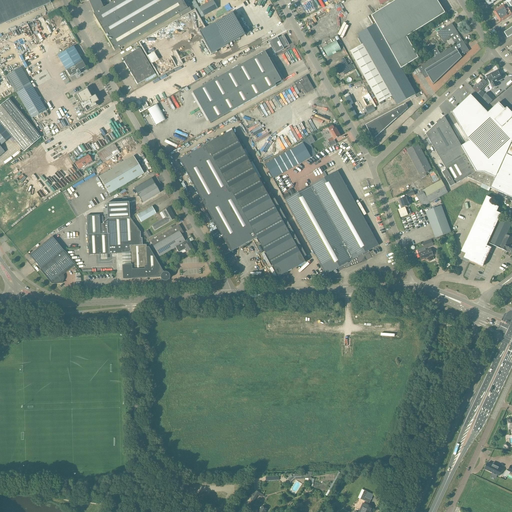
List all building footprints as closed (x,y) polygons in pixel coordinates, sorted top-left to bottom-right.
[(0,0),(0,9),(6,23),(50,3),(49,2),(48,0),(0,0)] [(117,0),(105,8),(99,11),(97,8),(93,10),(95,14),(94,14),(95,15),(116,51),(179,12),(181,16),(192,9),(186,0),(117,0)] [(217,9),(212,0),(198,8),(203,17),(217,9)] [(436,0),(397,0),(378,12),(400,46),(408,40),(407,37),(445,13),(436,0)] [(506,9),(504,5),(494,12),(500,22),(509,17),(511,14),(508,8),(506,9)] [(419,58),(408,40),(400,46),(378,12),(371,16),(402,69),(419,58)] [(246,35),(236,18),(235,18),(234,15),(233,13),(222,19),(222,18),(221,19),(216,22),(215,22),(215,23),(210,26),(209,25),(209,26),(204,29),(203,28),(203,29),(203,30),(198,32),(199,34),(198,34),(199,35),(200,34),(203,40),(202,40),(202,41),(203,41),(205,45),(204,45),(205,46),(205,45),(208,49),(207,50),(207,51),(208,50),(211,55),(216,52),(216,53),(217,52),(216,51),(221,48),(222,49),(223,49),(222,48),(228,45),(228,46),(229,45),(228,44),(233,41),(234,42),(235,42),(235,41),(240,38),(244,35),(244,36),(246,35)] [(452,24),(438,33),(444,42),(451,38),(456,45),(458,44),(460,43),(462,41),(458,34),(452,24)] [(415,95),(376,25),(358,35),(359,37),(357,38),(361,45),(363,44),(350,52),(379,103),(392,96),(397,105),(415,95)] [(289,45),(284,35),(279,38),(278,37),(269,42),(276,54),(285,49),(284,48),(289,45)] [(341,50),(336,40),(322,48),(328,58),(333,55),(336,53),(341,50)] [(469,51),(462,41),(441,55),(436,58),(419,68),(425,78),(428,76),(434,85),(462,58),(461,56),(469,51)] [(85,67),(73,46),(57,56),(69,76),(76,73),(77,75),(80,74),(78,71),(85,67)] [(155,74),(139,48),(122,58),(137,84),(155,74)] [(436,58),(441,55),(436,48),(432,51),(436,58)] [(282,80),(265,51),(212,80),(193,91),(211,123),(230,112),(276,86),(275,84),(282,80)] [(348,65),(344,58),(342,59),(343,62),(335,66),(338,72),(343,69),(346,74),(354,69),(351,64),(348,65)] [(7,74),(30,119),(45,111),(22,67),(7,74)] [(502,79),(497,70),(486,76),(490,85),(492,89),(498,86),(496,83),(502,79)] [(314,89),(306,76),(294,83),(298,90),(299,91),(302,89),(305,94),(307,93),(314,89)] [(487,83),(483,79),(476,86),(473,89),(477,93),(480,90),(487,83)] [(95,95),(92,97),(87,87),(75,94),(80,104),(79,105),(82,111),(84,110),(86,113),(98,106),(96,103),(98,101),(95,95)] [(493,96),(489,92),(482,98),(486,102),(493,96)] [(462,146),(466,154),(476,172),(483,172),(495,178),(511,143),(511,140),(511,116),(499,103),(488,113),(471,95),(452,112),(469,142),(462,146)] [(350,96),(346,98),(349,106),(354,104),(350,96)] [(0,104),(0,155),(4,152),(0,147),(0,145),(11,136),(23,151),(40,137),(8,98),(0,104)] [(372,104),(364,108),(367,114),(375,110),(372,104)] [(408,108),(406,104),(365,125),(373,140),(408,108)] [(165,120),(157,105),(148,110),(156,125),(165,120)] [(444,166),(466,154),(462,146),(444,116),(426,134),(444,166)] [(335,129),(333,126),(328,129),(330,132),(329,132),(333,137),(328,140),(329,143),(328,143),(330,147),(336,143),(334,140),(340,137),(336,128),(335,129)] [(271,200),(233,130),(180,160),(226,243),(221,246),(226,255),(231,252),(257,237),(279,277),(306,262),(303,258),(307,256),(275,198),(271,200)] [(103,163),(129,148),(123,139),(98,153),(103,163)] [(511,142),(511,143),(495,178),(489,191),(493,193),(494,189),(507,195),(511,197),(511,142)] [(293,149),(265,164),(273,179),(311,158),(311,157),(303,143),(293,149)] [(431,170),(418,144),(407,150),(420,176),(421,179),(427,176),(426,173),(431,170)] [(476,172),(466,154),(444,166),(447,170),(442,173),(450,187),(468,177),(471,175),(474,176),(476,172)] [(93,162),(88,155),(75,163),(78,169),(87,163),(88,165),(93,162)] [(133,156),(99,177),(109,194),(143,173),(133,156)] [(368,251),(379,245),(337,171),(285,200),(326,274),(363,254),(363,256),(365,256),(369,254),(369,252),(368,251)] [(438,178),(434,171),(430,173),(435,183),(441,180),(440,178),(440,177),(438,178)] [(489,191),(495,178),(483,172),(476,172),(474,176),(471,175),(468,177),(482,184),(481,187),(489,191)] [(160,193),(151,178),(134,188),(143,203),(160,193)] [(441,181),(416,195),(417,197),(423,207),(448,193),(441,181)] [(72,186),(63,191),(76,216),(81,213),(80,211),(82,211),(84,209),(83,207),(79,206),(77,203),(74,203),(74,206),(71,201),(72,186)] [(491,199),(487,197),(462,251),(466,253),(464,258),(482,266),(491,248),(486,246),(501,214),(496,212),(498,207),(489,203),(491,199)] [(409,206),(406,198),(399,201),(402,208),(398,210),(401,217),(408,215),(405,207),(409,206)] [(129,218),(128,202),(106,203),(106,219),(106,224),(101,224),(101,234),(100,234),(99,215),(87,216),(89,255),(130,253),(131,265),(122,265),(123,279),(161,277),(161,278),(161,279),(162,279),(162,280),(163,280),(164,281),(165,281),(166,281),(166,280),(167,280),(168,280),(168,279),(168,278),(169,278),(169,277),(169,276),(168,275),(168,274),(167,273),(166,273),(165,272),(164,272),(163,272),(162,272),(162,271),(146,245),(142,245),(142,238),(140,238),(140,232),(129,217),(129,218)] [(451,232),(441,206),(426,212),(436,238),(451,232)] [(156,214),(152,207),(137,215),(141,222),(156,214)] [(175,218),(169,208),(162,212),(166,218),(153,225),(155,229),(167,222),(168,222),(175,218)] [(511,224),(500,218),(488,243),(511,253),(511,245),(510,245),(511,240),(511,237),(507,235),(511,224)] [(185,241),(181,234),(183,233),(179,225),(150,241),(160,257),(175,248),(175,247),(185,241)] [(41,269),(63,250),(52,236),(29,255),(41,269)] [(175,247),(175,248),(178,253),(185,248),(187,252),(192,248),(189,243),(188,243),(186,240),(185,241),(175,247)] [(433,246),(431,240),(423,243),(424,247),(417,250),(421,260),(433,255),(431,249),(426,251),(425,249),(433,246)] [(75,264),(63,250),(41,269),(40,269),(52,283),(63,283),(62,282),(62,281),(63,280),(63,278),(63,277),(63,276),(62,275),(75,264)] [(487,463),(485,469),(499,476),(502,469),(492,464),(491,465),(487,463)] [(362,489),(358,498),(360,499),(370,503),(374,495),(364,490),(362,489)] [(255,492),(253,491),(249,497),(251,499),(254,501),(260,492),(257,490),(255,492)] [(307,501),(303,508),(310,511),(314,511),(317,507),(307,501)] [(371,511),(373,508),(363,503),(359,511),(356,511),(355,511),(354,511),(371,511)]
